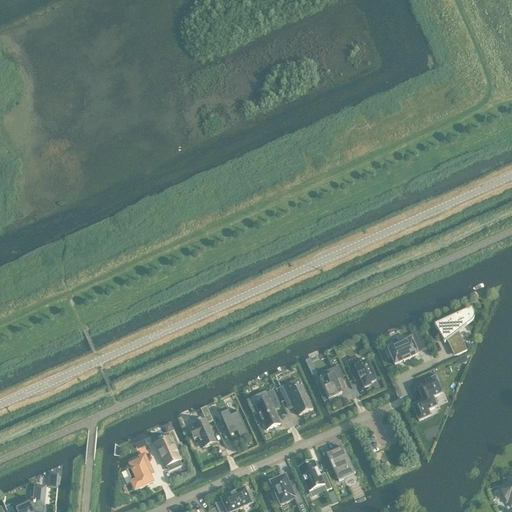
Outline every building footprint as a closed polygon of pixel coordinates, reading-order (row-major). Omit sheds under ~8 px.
[(446,321),(447,323),(443,325),(442,322),(434,326),(440,335),(443,333),(445,336),(444,336),(447,341),(451,351),(454,350),(457,356),(467,352),(466,349),(465,349),(458,332),(464,328),(469,324),(470,324),(471,323),(473,320),(474,318),(474,317),(474,315),(473,312),(472,309),(446,321)] [(419,322),(409,326),(412,334),(423,329),(419,322)] [(418,356),(413,345),(422,340),(419,333),(409,337),(410,340),(388,350),(395,366),(396,366),(403,362),(403,363),(410,360),(410,359),(417,356),(418,356)] [(466,357),(456,361),(458,366),(468,362),(466,357)] [(376,382),(367,362),(358,366),(355,359),(346,363),(354,383),(359,381),(360,382),(361,381),(364,389),(370,386),(370,384),(376,382)] [(321,381),(320,381),(323,389),(328,400),(330,403),(335,401),(333,398),(342,394),(340,391),(345,389),(341,379),(344,378),(339,367),(326,372),(328,378),(321,382),(321,381)] [(442,394),(437,383),(439,383),(436,376),(425,381),(427,386),(418,391),(423,402),(412,407),(419,422),(430,417),(427,412),(436,408),(432,399),(442,394)] [(313,411),(302,387),(289,393),(286,386),(279,389),(287,407),(293,404),(299,417),(313,411)] [(323,389),(319,391),(324,402),(328,400),(323,389)] [(265,393),(252,399),(267,431),(280,425),(274,411),(280,408),(272,392),(266,395),(265,393)] [(205,419),(211,417),(207,407),(200,409),(205,419)] [(248,436),(237,411),(229,414),(228,412),(220,416),(231,441),(239,437),(240,439),(248,436)] [(216,444),(205,421),(201,423),(200,422),(198,423),(198,424),(193,426),(194,428),(189,430),(194,441),(199,439),(203,449),(216,444)] [(152,443),(148,433),(143,436),(147,445),(152,443)] [(147,445),(143,436),(137,438),(141,448),(147,445)] [(179,453),(176,444),(174,445),(170,438),(155,445),(165,468),(181,461),(177,454),(179,453)] [(355,475),(343,448),(327,456),(339,483),(355,475)] [(135,492),(153,484),(149,476),(153,474),(145,455),(129,462),(131,466),(129,466),(131,470),(127,471),(132,483),(131,484),(135,492)] [(332,490),(325,474),(320,476),(314,462),(298,469),(309,493),(324,487),(327,492),(332,490)] [(49,475),(48,488),(56,489),(58,476),(49,475)] [(511,476),(507,479),(511,489),(502,494),(506,503),(508,502),(511,508),(511,507),(511,476)] [(271,483),(270,483),(270,484),(271,484),(274,491),(272,492),(275,500),(277,499),(280,506),(280,507),(281,506),(294,500),(297,506),(299,511),(307,511),(303,504),(295,486),(291,487),(290,488),(288,484),(285,478),(285,477),(284,477),(277,481),(276,478),(271,481),(272,483),(271,483)] [(13,511),(12,511),(43,511),(46,488),(36,487),(35,502),(34,502),(34,504),(30,504),(28,504),(27,501),(11,508),(13,511)] [(236,511),(237,511),(251,505),(251,504),(255,503),(250,493),(247,495),(244,489),(237,493),(236,493),(228,496),(228,497),(221,500),(222,502),(215,505),(218,511),(236,511)]
